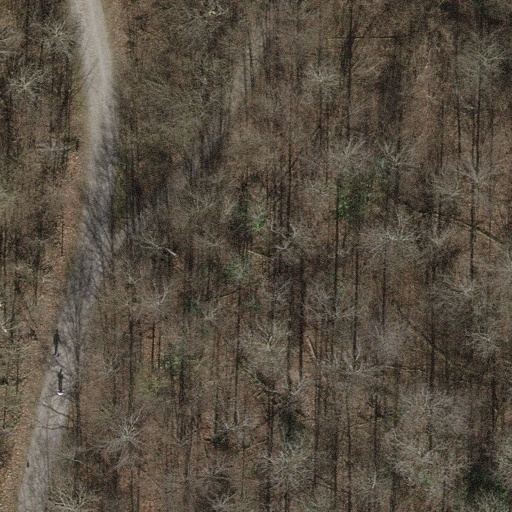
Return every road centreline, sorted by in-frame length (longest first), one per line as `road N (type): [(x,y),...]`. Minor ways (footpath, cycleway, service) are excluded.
road 1 (track): [(86,0),(105,113),(92,267)]
road 2 (track): [(92,267),(30,511)]
